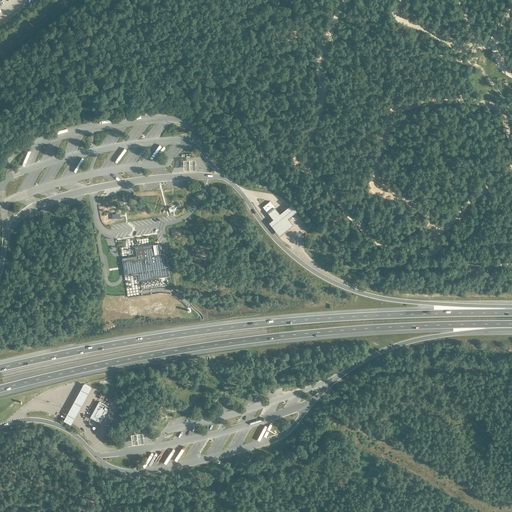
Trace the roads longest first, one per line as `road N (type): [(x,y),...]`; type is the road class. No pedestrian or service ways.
road 1 (motorway): [(511,312),(218,328),(0,368)]
road 2 (motorway): [(0,388),(199,346),(500,324)]
road 3 (motorway): [(334,379),(400,344),(500,324)]
road 4 (motorway): [(511,309),(362,293)]
road 5 (track): [(484,511),(354,438)]
road 6 (track): [(463,101),(450,75),(463,62),(475,65),(511,108)]
